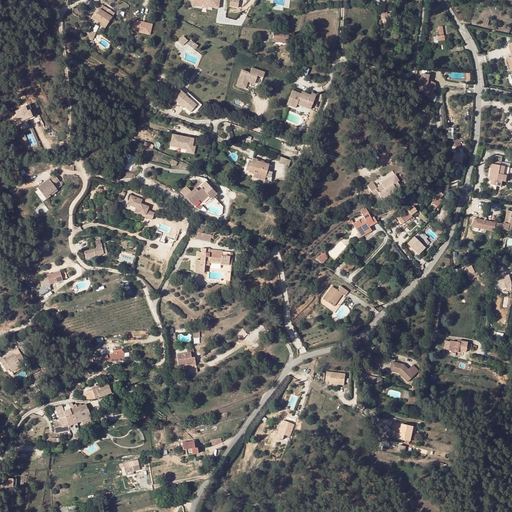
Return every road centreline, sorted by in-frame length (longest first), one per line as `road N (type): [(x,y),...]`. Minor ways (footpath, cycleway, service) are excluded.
road 1 (residential): [(0,458),(24,414),(70,400),(75,387),(110,364),(163,360),(159,324),(140,280),(83,264),(71,245),(70,210),(85,185),(68,141),(60,28),(67,0)]
road 2 (unclassified): [(192,511),(221,457),(292,363),(351,341),(439,254),(474,150),(479,88)]
road 3 (residential): [(424,0),(411,73),(336,61),(305,147),(225,119),(217,120),(210,143)]
